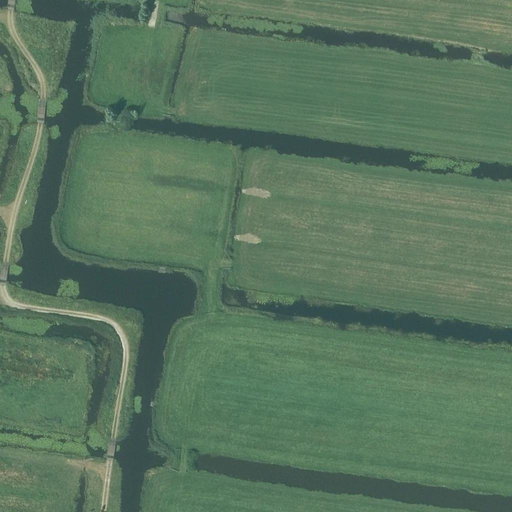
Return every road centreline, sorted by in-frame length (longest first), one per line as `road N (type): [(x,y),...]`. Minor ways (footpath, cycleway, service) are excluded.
road 1 (track): [(153,0),(118,140),(214,263),(275,271)]
road 2 (track): [(9,13),(42,97),(5,258)]
road 3 (track): [(214,263),(176,511)]
road 4 (track): [(1,287),(12,304),(118,328),(126,352),(113,438)]
